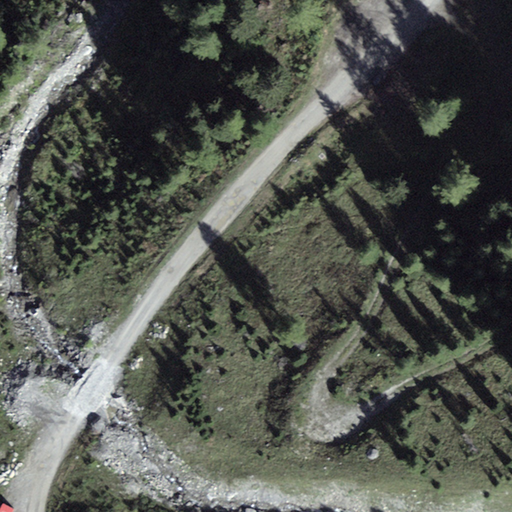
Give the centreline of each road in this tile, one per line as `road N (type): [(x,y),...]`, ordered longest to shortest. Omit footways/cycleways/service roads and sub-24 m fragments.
road 1 (track): [(511,332),(348,418),(325,414),(322,384),(376,319),(441,179),(489,122),(505,65),(496,0)]
road 2 (track): [(422,0),(294,130),(104,364),(47,466),(38,511)]
